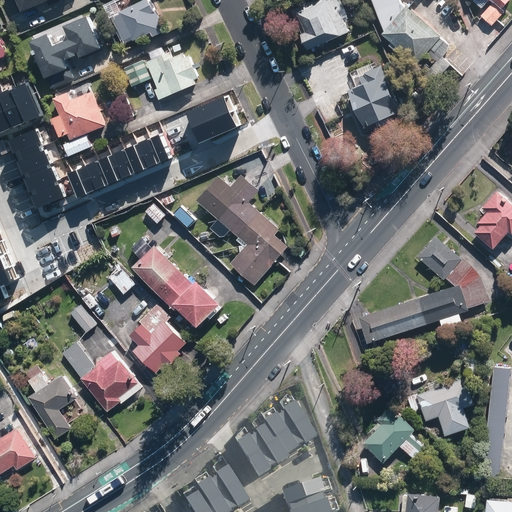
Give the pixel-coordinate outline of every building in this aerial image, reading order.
[(50,0),(17,0),(23,12),(50,0)] [(169,29),(154,0),(144,0),(124,10),(125,11),(115,16),(122,29),(119,30),(125,43),(136,38),(137,40),(154,31),(156,35),(169,29)] [(311,0),(294,7),(312,49),(354,32),(347,16),(351,15),(344,0),(311,0)] [(375,0),(388,31),(409,6),(404,2),(403,0),(375,0)] [(507,10),(496,1),(483,16),(494,25),(507,10)] [(445,35),(411,5),(409,6),(388,31),(386,33),(395,40),(391,44),(416,66),(429,52),(440,61),(434,68),(430,65),(425,70),(438,81),(454,63),(445,56),(450,50),(451,43),(443,36),(445,35)] [(108,46),(95,13),(72,22),(78,36),(62,42),(57,30),(37,38),(52,75),(74,66),(72,60),(108,46)] [(0,57),(11,54),(2,29),(0,30),(0,57)] [(182,43),(175,45),(177,51),(184,49),(182,43)] [(153,59),(150,60),(161,87),(158,88),(162,98),(200,83),(198,78),(204,76),(195,53),(189,55),(188,52),(177,56),(175,50),(172,52),(171,49),(167,50),(165,46),(150,51),(153,59)] [(134,85),(153,78),(146,60),(127,67),(134,85)] [(360,85),(347,91),(364,128),(401,112),(380,66),(364,73),(364,75),(357,78),(360,85)] [(11,89),(25,123),(39,117),(25,83),(11,89)] [(11,89),(0,93),(0,100),(12,128),(25,123),(11,89)] [(72,91),(57,97),(64,114),(55,117),(63,136),(71,132),(74,139),(111,124),(97,90),(75,99),(72,91)] [(224,97),(186,113),(193,128),(230,112),(224,97)] [(0,133),(12,128),(0,100),(0,133)] [(237,127),(230,112),(193,128),(199,143),(237,127)] [(21,156),(44,146),(36,129),(14,138),(21,156)] [(163,133),(150,139),(160,163),(173,158),(163,133)] [(90,134),(67,145),(72,155),(96,144),(90,134)] [(148,168),(160,163),(150,139),(137,144),(148,168)] [(148,168),(137,144),(124,149),(135,174),(148,168)] [(21,156),(29,175),(52,165),(44,146),(21,156)] [(122,179),(135,174),(124,149),(112,155),(122,179)] [(122,179),(112,155),(99,160),(109,184),(122,179)] [(96,190),(109,184),(99,160),(85,166),(96,190)] [(59,181),(52,165),(29,175),(36,191),(59,181)] [(96,190),(85,166),(71,172),(82,196),(96,190)] [(221,174),(200,198),(243,236),(240,238),(248,245),(234,262),(258,283),(291,245),(278,233),(283,228),(252,201),(263,189),(244,173),(233,185),(221,174)] [(172,174),(155,180),(161,195),(177,188),(172,174)] [(59,181),(36,191),(37,193),(43,207),(66,197),(59,181)] [(484,221),(478,228),(497,245),(511,228),(511,197),(501,188),(487,204),(492,208),(482,220),(484,221)] [(112,190),(86,199),(93,221),(119,212),(112,190)] [(174,194),(166,198),(169,204),(177,200),(174,194)] [(168,214),(156,202),(148,210),(161,222),(168,214)] [(122,233),(119,225),(112,228),(115,236),(122,233)] [(144,258),(136,265),(178,308),(183,304),(203,324),(226,302),(202,278),(197,283),(159,243),(157,245),(146,234),(133,246),(144,258)] [(458,284),(362,315),(370,341),(444,317),(446,326),(463,320),(461,312),(471,308),(471,306),(492,300),(484,276),(475,265),(466,256),(438,234),(419,256),(446,277),(448,276),(458,284)] [(138,283),(124,267),(115,275),(129,291),(138,283)] [(0,286),(0,287),(11,283),(5,270),(0,272),(0,286)] [(85,303),(74,312),(89,331),(100,323),(85,303)] [(145,342),(139,348),(161,370),(166,365),(169,368),(186,351),(183,348),(192,340),(171,319),(174,316),(160,303),(143,319),(146,322),(135,332),(145,342)] [(81,340),(66,351),(86,378),(87,377),(111,410),(124,401),(145,387),(141,382),(143,381),(125,356),(123,357),(117,348),(101,360),(103,364),(100,366),(81,340)] [(478,352),(466,356),(472,375),(485,371),(478,352)] [(40,390),(33,395),(60,437),(76,426),(64,407),(82,396),(68,372),(53,382),(41,363),(28,371),(40,390)] [(511,382),(511,366),(496,364),(484,474),(502,476),(511,382)] [(469,375),(410,395),(415,411),(425,407),(429,418),(441,414),(448,432),(474,423),(468,405),(478,401),(469,375)] [(232,443),(259,476),(309,435),(282,402),(232,443)] [(370,436),(366,441),(387,460),(402,444),(419,459),(430,446),(414,431),(419,426),(393,403),(380,417),(382,419),(368,434),(370,436)] [(21,426),(0,439),(0,474),(18,463),(21,468),(40,456),(21,426)] [(177,492),(190,511),(221,511),(243,497),(220,463),(177,492)] [(281,497),(286,511),(328,511),(319,484),(281,497)] [(442,511),(444,493),(411,491),(409,511),(403,511),(402,511),(442,511)] [(511,511),(511,497),(491,495),(489,511),(511,511)]
